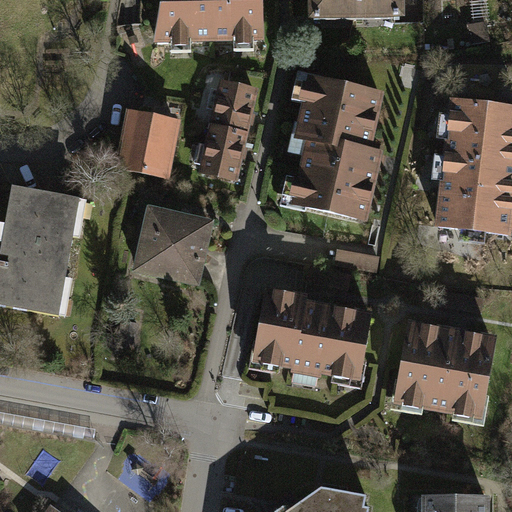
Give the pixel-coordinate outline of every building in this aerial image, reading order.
[(162,0),(154,39),(265,36),(264,0),(162,0)] [(307,0),(308,12),(407,9),(407,0),(307,0)] [(383,87),(307,69),(292,134),(302,137),(289,199),(368,216),(384,145),(370,142),(383,87)] [(221,77),(200,171),(237,180),(244,150),(254,111),(259,85),(221,77)] [(127,106),(113,166),(166,176),(179,117),(127,106)] [(511,117),(451,110),(437,231),(507,239),(511,199),(511,117)] [(1,246),(0,251),(0,301),(60,313),(81,199),(12,187),(1,246)] [(145,203),(130,272),(178,282),(199,287),(214,218),(145,203)] [(351,290),(354,277),(312,268),(309,281),(351,290)] [(268,299),(254,371),(360,391),(374,319),(268,299)] [(123,323),(118,353),(133,355),(138,325),(123,323)] [(411,333),(398,413),(488,428),(501,348),(411,333)] [(300,511),(369,511),(371,503),(328,493),(300,511)] [(65,511),(52,503),(45,511),(65,511)] [(423,503),(423,511),(488,511),(489,504),(423,503)]
